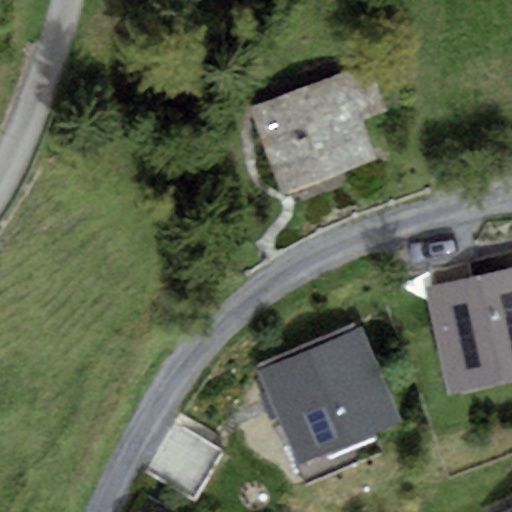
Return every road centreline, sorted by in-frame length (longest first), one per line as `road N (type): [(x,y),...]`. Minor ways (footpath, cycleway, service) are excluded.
road 1 (unclassified): [(95,511),(147,416),(250,305),(369,241),(511,210)]
road 2 (unclassified): [(56,0),(22,116),(0,154)]
